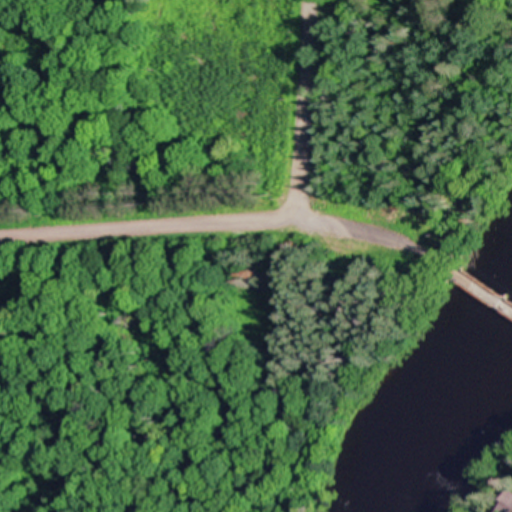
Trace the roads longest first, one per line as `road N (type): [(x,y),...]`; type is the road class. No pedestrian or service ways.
road 1 (residential): [(0,236),(294,221),(360,230),(442,264)]
road 2 (residential): [(294,221),(307,0)]
